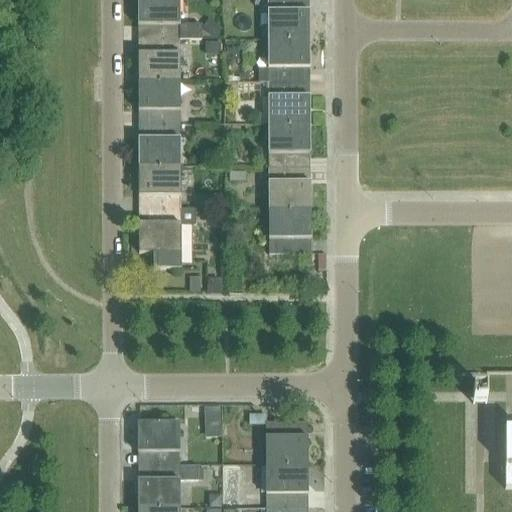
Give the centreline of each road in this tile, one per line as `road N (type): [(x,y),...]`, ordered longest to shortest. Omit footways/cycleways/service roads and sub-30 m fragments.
road 1 (residential): [(108,388),(110,0)]
road 2 (unclassified): [(344,386),(108,388)]
road 3 (residential): [(345,214),(344,31)]
road 4 (residential): [(344,386),(345,214)]
road 5 (residential): [(511,31),(344,31)]
road 6 (residential): [(345,214),(511,213)]
road 7 (unclassified): [(345,511),(344,386)]
road 8 (residential): [(108,511),(108,388)]
